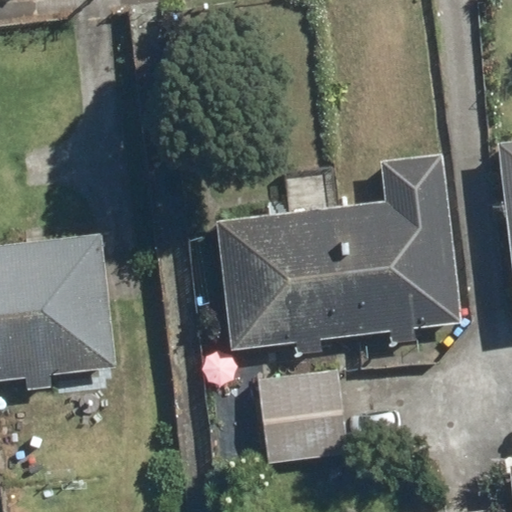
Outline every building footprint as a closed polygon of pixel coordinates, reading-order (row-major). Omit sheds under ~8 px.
[(511,136),(495,138),(511,280),(511,136)] [(380,159),(385,198),(335,204),(214,218),(230,349),(463,321),(443,152),(380,159)] [(0,242),(0,378),(116,365),(101,231),(0,242)] [(348,453),(338,367),(256,377),(266,463),(348,453)] [(511,511),(511,459),(502,461),(508,511),(511,511)]
